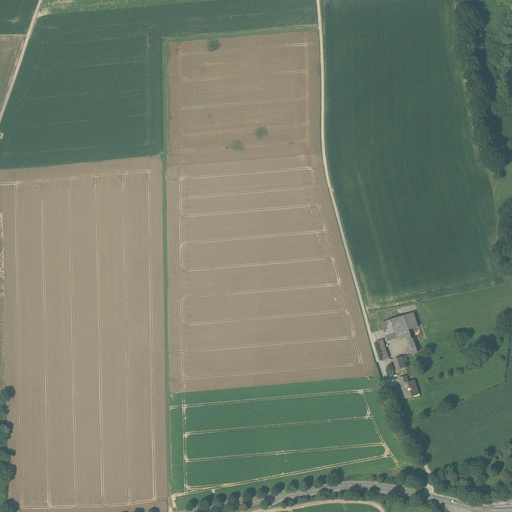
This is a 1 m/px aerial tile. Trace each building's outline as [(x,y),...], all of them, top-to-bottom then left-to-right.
[(403,316),(408,331),(418,328),(413,313),(403,316)] [(404,336),(409,335),(408,331),(403,316),(380,324),(386,342),(404,336)] [(410,355),(411,355),(417,353),(411,334),(409,335),(404,336),(410,355)] [(382,340),(376,342),(382,361),(388,359),(382,340)] [(392,361),(396,371),(409,367),(407,361),(406,357),(392,361)] [(402,385),(408,383),(406,376),(399,378),(401,385),(402,385)] [(408,383),(402,385),(405,399),(414,396),(414,395),(418,394),(414,381),(408,383)]
